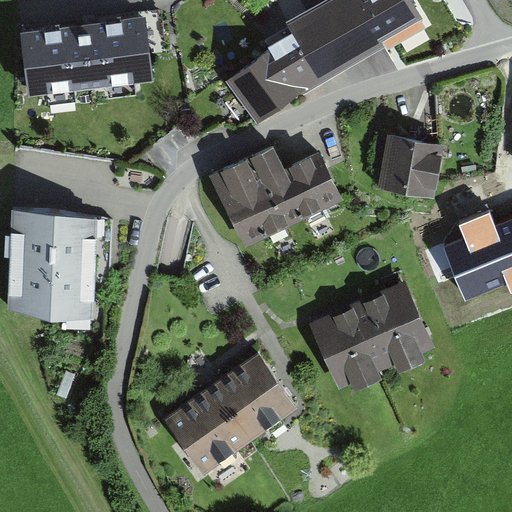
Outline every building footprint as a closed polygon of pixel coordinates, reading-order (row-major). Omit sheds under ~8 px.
[(427,26),(411,0),(331,0),(288,26),(296,39),(228,79),(257,127),(427,26)] [(143,13),(17,28),(26,103),(152,89),(143,13)] [(435,202),(445,151),(388,139),(378,190),(435,202)] [(235,244),(334,202),(315,158),(283,171),(275,152),(207,181),(235,244)] [(107,217),(17,208),(6,315),(96,324),(107,217)] [(511,285),(511,223),(447,251),(469,304),(511,285)] [(434,348),(406,283),(311,325),(339,389),(434,348)] [(312,408),(274,350),(169,419),(207,476),(312,408)]
